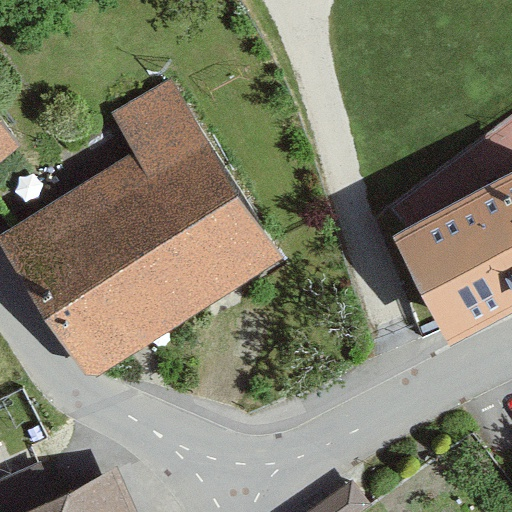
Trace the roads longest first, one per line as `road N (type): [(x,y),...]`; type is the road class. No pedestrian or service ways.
road 1 (residential): [(0,281),(66,375),(130,422),(245,477)]
road 2 (residential): [(245,477),(511,355)]
